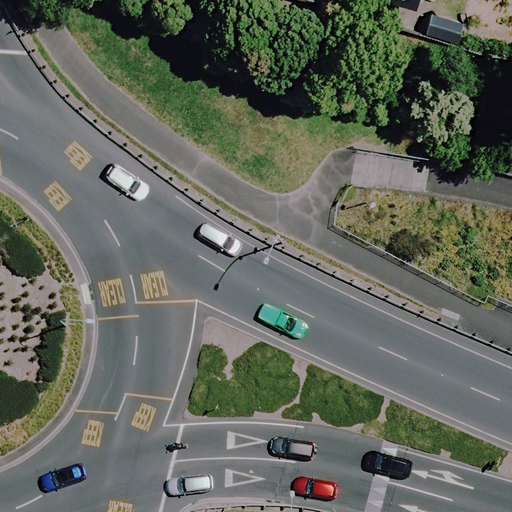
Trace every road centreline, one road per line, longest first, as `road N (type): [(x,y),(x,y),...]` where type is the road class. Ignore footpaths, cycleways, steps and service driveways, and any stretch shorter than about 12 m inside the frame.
road 1 (primary): [(102,206),(297,311),(511,406)]
road 2 (primary): [(486,511),(291,463),(87,465)]
road 3 (primary): [(102,206),(136,287),(137,344),(124,400),(87,465)]
